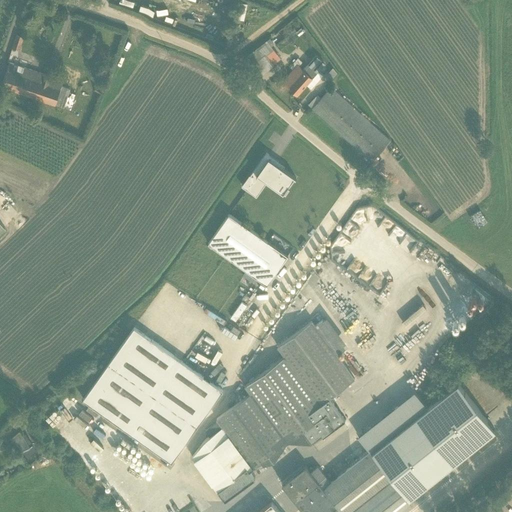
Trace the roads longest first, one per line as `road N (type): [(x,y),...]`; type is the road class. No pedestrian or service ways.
road 1 (unclassified): [(511,291),(293,116)]
road 2 (unclassified): [(66,0),(224,58),(293,116)]
